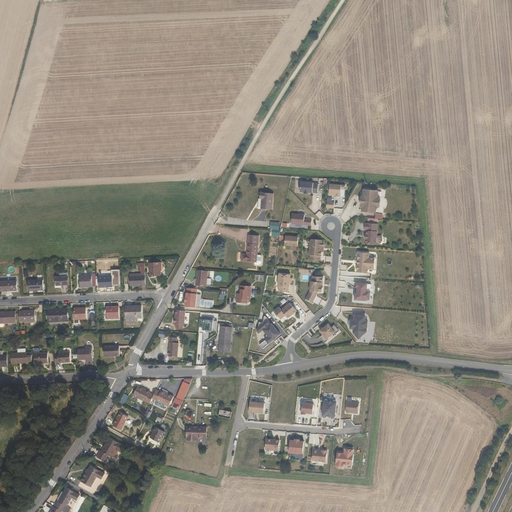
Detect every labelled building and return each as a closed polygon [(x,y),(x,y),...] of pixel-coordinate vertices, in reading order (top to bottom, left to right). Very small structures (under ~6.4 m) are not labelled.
[(314,183),(301,183),(300,192),(305,193),(309,193),(313,193),(318,194),(319,184),(314,184),(314,183)] [(342,186),(330,185),(329,194),(335,194),(335,196),(341,197),(342,186)] [(377,199),(376,198),(376,191),(366,190),(365,197),(364,196),(363,198),(362,205),(363,207),(364,207),(363,212),(374,213),(375,208),(376,207),(377,206),(378,205),(378,203),(378,202),(378,200),(377,199)] [(261,193),(260,199),(262,199),(262,203),(262,209),(272,210),(273,194),(261,193)] [(311,225),(312,220),(304,220),(304,215),(292,214),(291,224),(311,225)] [(367,224),(365,223),(364,230),(366,231),(366,234),(366,239),(366,243),(376,244),(377,231),(377,224),(367,223),(367,224)] [(248,235),(246,254),(242,254),(241,261),(256,262),(259,236),(248,235)] [(299,237),(286,236),(285,245),(298,246),(299,237)] [(322,240),(312,239),(311,241),(309,241),(308,255),(310,255),(310,260),(320,261),(321,256),(322,256),(322,248),(324,247),(324,244),(323,242),(322,242),(322,240)] [(357,270),(368,271),(368,266),(374,267),(375,258),(369,258),(369,253),(359,252),(358,260),(357,260),(356,261),(356,264),(356,265),(358,265),(357,270)] [(150,276),(162,275),(161,263),(150,263),(150,276)] [(131,276),(130,276),(130,286),(146,286),(145,276),(145,268),(145,264),(138,264),(138,268),(142,268),(142,274),(131,274),(131,276)] [(303,280),(312,280),(313,270),(299,269),(299,273),(304,273),(303,280)] [(208,271),(197,270),(196,279),(198,279),(197,286),(207,286),(208,271)] [(290,275),(280,274),(279,274),(278,285),(279,285),(279,291),(288,292),(289,287),(290,287),(291,275),(290,275)] [(96,279),(92,280),(92,276),(79,277),(79,288),(96,287),(96,279)] [(324,277),(313,276),(313,281),(311,281),(311,291),(306,299),(313,302),(319,291),(321,292),(321,291),(323,291),(323,287),(322,287),(322,282),(323,282),(324,277)] [(112,277),(99,278),(99,287),(113,287),(112,277)] [(28,291),(43,290),(43,280),(28,281),(28,291)] [(0,282),(0,292),(18,291),(17,282),(0,282)] [(355,282),(354,301),(370,301),(371,292),(367,291),(367,283),(355,282)] [(237,303),(247,304),(247,300),(250,300),(252,287),(241,285),(240,293),(238,293),(237,303)] [(198,289),(188,288),(187,293),(187,297),(186,297),(186,302),(186,307),(196,307),(198,289)] [(296,312),(287,301),(274,311),(280,319),(286,316),(287,318),(296,312)] [(139,315),(142,315),(142,305),(126,306),(127,317),(139,317),(139,315)] [(119,307),(107,307),(107,318),(119,318),(119,307)] [(79,319),(87,319),(86,308),(74,309),(75,319),(75,323),(80,323),(79,319)] [(48,310),(48,322),(68,321),(68,309),(48,310)] [(35,321),(35,310),(19,311),(19,322),(35,321)] [(176,324),(176,328),(183,328),(183,324),(184,324),(186,311),(176,310),(175,319),(174,323),(176,324)] [(0,322),(17,322),(16,311),(0,311),(0,322)] [(352,315),(352,329),(355,329),(355,338),(367,338),(368,321),(367,321),(367,316),(352,315)] [(268,339),(260,344),(262,348),(285,334),(282,328),(277,331),(270,319),(255,328),(259,334),(263,331),(268,339)] [(324,343),(328,340),(327,339),(335,333),(336,334),(339,331),(334,325),(331,327),(328,324),(319,331),(323,335),(320,337),(324,343)] [(232,327),(222,326),(221,335),(220,335),(219,353),(230,353),(232,327)] [(169,356),(178,357),(179,343),(177,343),(178,338),(170,337),(169,343),(170,343),(169,356)] [(105,357),(120,356),(120,345),(104,346),(105,357)] [(93,363),(92,347),(86,347),(86,349),(78,349),(78,360),(86,359),(86,364),(93,363)] [(17,349),(17,353),(11,353),(12,367),(16,367),(16,364),(27,363),(27,362),(32,362),(32,355),(27,355),(27,353),(26,353),(25,349),(17,349)] [(48,363),(48,353),(35,353),(35,364),(48,363)] [(71,362),(70,353),(58,353),(58,355),(55,355),(55,363),(71,362)] [(0,366),(8,366),(8,355),(0,355),(0,366)] [(155,396),(151,394),(151,393),(139,387),(134,396),(151,405),(155,397),(155,396)] [(155,397),(170,406),(175,396),(163,389),(162,391),(159,389),(155,396),(155,397)] [(178,398),(174,406),(180,409),(184,400),(178,398)] [(267,401),(253,400),(252,410),(266,411),(267,401)] [(323,401),(322,402),(320,417),(321,418),(324,418),(325,417),(329,417),(330,419),(333,419),(334,418),(336,404),(334,402),(332,402),(330,403),(326,403),(325,401),(323,401)] [(349,401),(348,412),(360,413),(361,402),(349,401)] [(315,403),(304,402),(303,413),(307,413),(308,412),(314,412),(315,403)] [(231,419),(232,412),(220,409),(219,416),(231,419)] [(113,425),(121,430),(129,417),(120,412),(113,425)] [(206,428),(202,428),(202,426),(189,426),(189,427),(185,427),(185,436),(188,436),(188,440),(196,441),(196,437),(206,437),(206,428)] [(150,437),(159,442),(165,432),(155,427),(153,430),(154,431),(150,437)] [(281,439),(268,437),(267,448),(280,449),(281,439)] [(121,452),(125,446),(109,438),(102,452),(100,451),(97,457),(105,461),(108,455),(111,457),(116,449),(121,452)] [(296,439),(292,439),(291,451),(305,453),(306,440),(302,440),(302,438),(297,438),(296,439)] [(338,461),(338,463),(338,464),(339,465),(340,466),(341,467),(343,467),(344,466),(348,467),(353,468),(353,465),(354,465),(355,454),(355,449),(347,448),(346,448),(346,451),(339,450),(338,461)] [(323,450),(315,449),(314,459),(328,461),(329,449),(323,449),(323,450)] [(87,472),(85,471),(80,481),(91,486),(97,475),(102,478),(105,472),(91,465),(89,468),(87,472)] [(80,495),(67,488),(59,501),(57,500),(53,506),(62,511),(64,511),(67,511),(70,507),(68,506),(72,498),(77,501),(80,495)]
